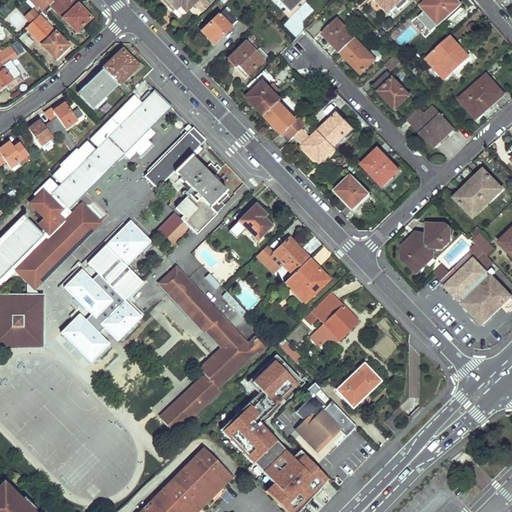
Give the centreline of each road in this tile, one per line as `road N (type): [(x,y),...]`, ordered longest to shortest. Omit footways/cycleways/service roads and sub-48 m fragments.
road 1 (residential): [(359,255),(130,16)]
road 2 (residential): [(435,180),(329,66),(308,56)]
road 3 (residential): [(479,377),(359,255)]
road 4 (residential): [(0,122),(59,83),(130,16)]
